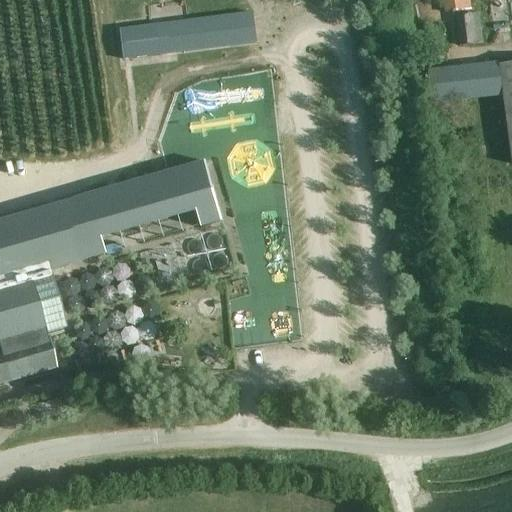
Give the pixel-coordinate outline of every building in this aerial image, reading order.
[(470,11),(468,0),(445,0),(447,14),(470,11)] [(460,47),(482,44),(479,14),(456,17),(460,47)] [(155,28),(120,32),(124,61),(159,56),(155,28)] [(500,63),(428,72),(432,104),(449,102),(504,95),(500,66),(500,63)] [(511,64),(500,66),(504,95),(511,156),(511,64)] [(251,156),(277,155),(277,144),(251,145),(251,156)] [(213,187),(237,185),(236,173),(212,174),(213,187)] [(91,195),(0,220),(0,384),(55,369),(45,335),(65,330),(48,271),(107,254),(105,247),(103,239),(91,195)] [(268,233),(280,230),(276,216),(264,219),(268,233)] [(120,243),(105,247),(107,254),(108,256),(122,252),(120,243)] [(90,296),(96,311),(129,297),(123,282),(90,296)] [(153,317),(159,302),(146,297),(141,312),(153,317)] [(123,304),(123,337),(142,336),(141,304),(123,304)] [(236,322),(237,336),(253,335),(252,320),(236,322)] [(99,327),(64,338),(70,357),(105,345),(99,327)]
